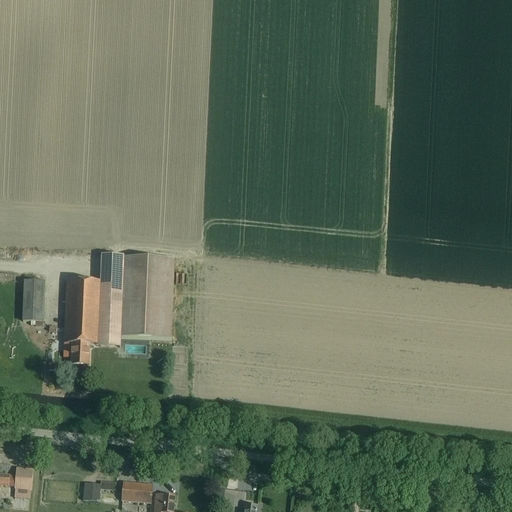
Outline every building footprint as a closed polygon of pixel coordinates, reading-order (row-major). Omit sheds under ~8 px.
[(90,344),(98,345),(97,347),(116,348),(121,348),(121,338),(151,339),(171,340),(175,260),(124,258),(124,256),(101,255),(101,257),(100,282),(67,281),(65,344),(72,344),(72,358),(71,365),(89,366),(90,344)] [(25,282),(23,322),(42,322),(44,322),(45,283),(25,282)] [(16,487),(16,489),(15,498),(30,499),(31,491),(32,491),(34,470),(34,469),(17,468),(17,473),(16,477),(16,487)] [(0,485),(16,487),(16,477),(0,475),(0,485)] [(116,484),(101,482),(101,486),(100,490),(115,492),(116,484)] [(153,486),(124,483),(122,502),(151,504),(153,486)] [(85,484),(84,501),(99,502),(100,490),(101,486),(85,484)] [(225,489),(214,487),(212,506),(223,507),(225,489)] [(156,495),(154,511),(173,511),(175,497),(156,495)]
